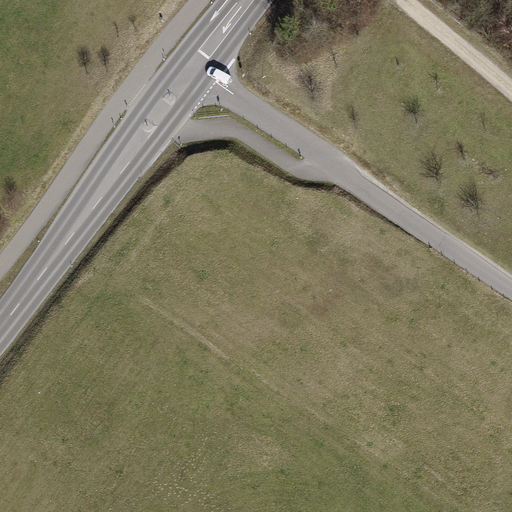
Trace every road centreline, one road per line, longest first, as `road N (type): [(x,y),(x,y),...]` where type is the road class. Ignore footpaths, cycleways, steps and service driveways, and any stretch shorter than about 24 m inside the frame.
road 1 (tertiary): [(252,0),(0,322)]
road 2 (track): [(401,0),(511,88)]
